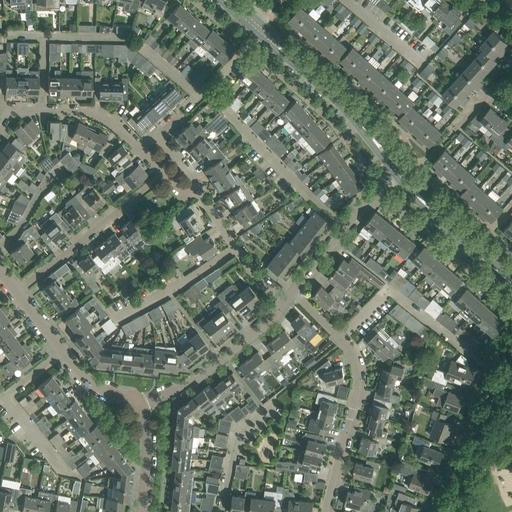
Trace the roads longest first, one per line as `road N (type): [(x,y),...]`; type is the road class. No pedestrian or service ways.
road 1 (residential): [(323,511),(355,361),(292,291)]
road 2 (tertiary): [(396,168),(374,137),(251,22)]
road 3 (residential): [(19,289),(162,175)]
road 4 (residential): [(343,227),(219,100)]
road 5 (residential): [(140,408),(181,387),(281,302)]
road 6 (residential): [(140,408),(81,372),(19,289)]
road 7 (residential): [(433,511),(492,354)]
road 8 (residential): [(281,302),(199,181)]
road 9 (residential): [(139,150),(96,114),(8,110)]
